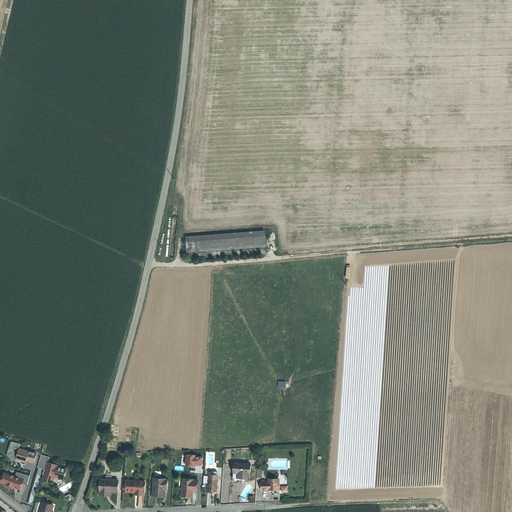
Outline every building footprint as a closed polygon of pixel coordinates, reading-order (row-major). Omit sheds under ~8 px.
[(267,244),(266,231),(187,237),(188,251),(267,244)] [(37,453),(15,447),(14,453),(9,455),(12,461),(17,459),(26,462),(27,460),(35,462),(37,453)] [(202,466),(203,455),(186,453),(185,464),(202,466)] [(48,462),(50,456),(42,454),(38,467),(46,469),(45,470),(44,472),(44,474),(43,480),(50,482),(50,479),(54,480),(54,479),(56,479),(58,478),(58,477),(64,479),(66,472),(64,472),(65,468),(58,466),(59,465),(48,462)] [(251,463),(234,462),(233,481),(238,481),(243,481),(243,480),(250,480),(251,463)] [(15,477),(5,473),(1,483),(21,490),(23,484),(28,485),(30,476),(17,472),(15,477)] [(159,494),(165,494),(165,489),(166,489),(167,479),(159,478),(159,475),(154,475),(153,494),(159,494)] [(271,488),(280,488),(280,477),(269,478),(269,480),(262,480),(262,489),(271,488)] [(112,478),(106,478),(101,478),(101,493),(106,494),(110,494),(110,490),(118,491),(119,478),(112,478)] [(144,491),(145,480),(127,478),(126,489),(135,489),(135,492),(138,492),(144,493),(144,491)] [(193,490),(196,490),(197,479),(183,478),(182,495),(187,496),(192,496),(193,490)] [(208,490),(212,491),(217,491),(218,479),(209,479),(208,490)] [(51,511),(54,504),(44,501),(40,511),(51,511)]
